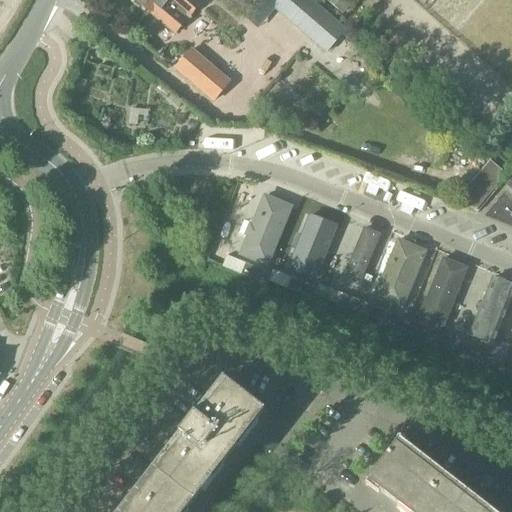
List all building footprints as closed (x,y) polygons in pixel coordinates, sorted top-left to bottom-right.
[(133,0),(149,13),(149,12),(175,34),(186,21),(182,18),(185,14),(189,17),(200,4),(196,0),(133,0)] [(301,0),(260,0),(324,53),(341,33),(301,0)] [(353,0),(327,0),(327,1),(342,14),(354,1),(353,0)] [(213,96),(228,79),(190,47),(175,64),(213,96)] [(489,162),(456,203),(476,210),(504,174),(489,162)] [(293,207),(265,196),(240,258),(269,269),(293,207)] [(329,234),(311,227),(292,273),(310,281),(329,234)] [(380,237),(363,229),(343,279),(360,286),(380,237)] [(428,253),(398,241),(374,301),(403,313),(428,253)] [(226,256),(222,267),(240,274),(240,275),(266,285),(268,281),(270,274),(226,256)] [(472,271),(445,260),(419,319),(445,331),(472,271)] [(270,274),(268,281),(286,289),(312,300),(314,295),(317,289),(316,288),(272,271),(272,270),(270,274)] [(511,291),(511,289),(495,282),(472,342),(489,349),(511,291)] [(317,289),(314,295),(337,305),(358,314),(359,313),(363,303),(318,285),(316,288),(317,289)] [(403,332),(403,331),(407,321),(363,303),(359,313),(382,323),(403,332)] [(448,350),(448,349),(452,339),(451,339),(407,321),(403,331),(426,341),(448,350)] [(492,368),(492,367),(496,357),(452,339),(448,349),(471,359),(492,368)] [(511,363),(496,357),(492,367),(511,375),(511,363)] [(183,438),(125,511),(185,511),(264,411),(227,382),(199,418),(193,414),(178,434),(183,438)] [(481,511),(395,445),(366,482),(404,511),(481,511)]
